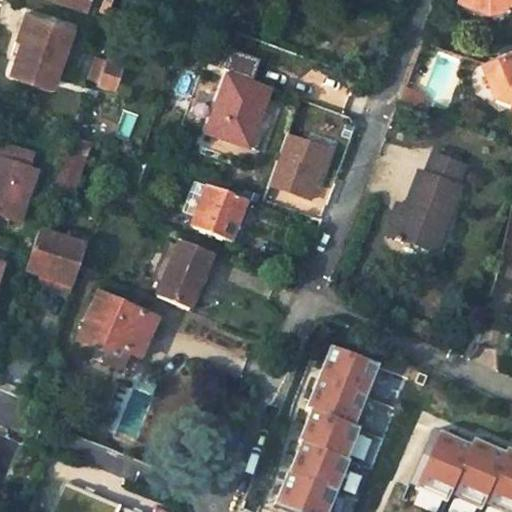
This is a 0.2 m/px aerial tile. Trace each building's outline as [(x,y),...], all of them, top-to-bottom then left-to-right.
[(51,0),(87,12),(91,0),(51,0)] [(460,0),(487,10),(492,0),(499,0),(506,2),(511,0),(460,0)] [(492,0),(487,10),(506,2),(499,0),(492,0)] [(29,14),(20,38),(23,39),(28,41),(35,16),(29,14)] [(11,73),(50,87),(71,29),(35,16),(28,41),(23,39),(11,73)] [(511,50),(482,64),(497,96),(511,90),(511,93),(511,50)] [(118,62),(105,58),(97,82),(110,86),(118,62)] [(267,92),(227,76),(206,133),(242,146),(252,118),(257,120),(267,92)] [(511,93),(511,90),(497,96),(511,100),(511,93)] [(266,186),(311,201),(329,147),(285,132),(266,186)] [(72,155),(65,151),(51,188),(70,196),(87,145),(77,141),(72,155)] [(462,167),(432,155),(425,175),(419,173),(405,208),(397,205),(386,234),(432,253),(457,188),(455,187),(462,167)] [(37,174),(0,160),(0,217),(20,224),(37,174)] [(245,200),(207,186),(190,228),(229,242),(245,200)] [(37,275),(54,281),(52,286),(70,293),(79,265),(85,248),(37,232),(32,248),(24,271),(37,275)] [(178,241),(156,297),(188,312),(211,255),(178,241)] [(35,281),(52,286),(54,281),(37,275),(35,281)] [(125,290),(104,280),(78,340),(108,354),(104,364),(131,376),(156,320),(124,306),(125,290)] [(353,428),(377,366),(329,347),(319,372),(324,374),(322,380),(317,378),(307,402),(312,405),(310,411),(300,435),(305,437),(303,444),(300,443),(290,468),(295,470),(293,475),(288,473),(286,472),(275,498),(280,500),(277,507),(290,511),(327,511),(348,462),(345,461),(358,430),(353,428)] [(442,439),(444,435),(432,430),(407,484),(414,487),(436,437),(442,439)] [(511,511),(511,452),(509,456),(503,453),(478,442),(475,448),(469,446),(444,435),(442,439),(436,437),(414,487),(446,502),(448,496),(480,510),(482,505),(497,511),(511,511)] [(475,448),(478,442),(472,440),(469,446),(475,448)]
